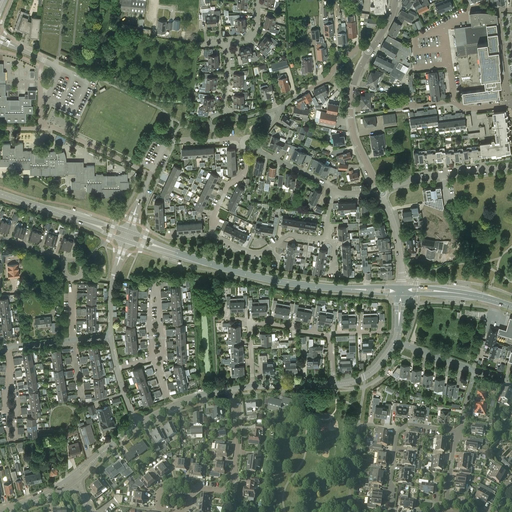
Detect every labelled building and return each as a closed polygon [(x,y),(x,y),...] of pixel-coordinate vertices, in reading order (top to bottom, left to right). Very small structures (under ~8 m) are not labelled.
[(118,0),(118,11),(144,13),(145,0),(118,0)] [(273,7),(275,1),(271,0),(263,0),(263,2),(264,3),(264,4),(269,6),(268,9),(276,11),(277,8),(273,7)] [(370,0),(371,4),(370,5),(370,6),(370,7),(371,8),(373,8),(374,13),(379,13),(384,13),(384,10),(386,10),(385,5),(388,5),(388,3),(388,1),(388,0),(370,0)] [(421,5),(422,5),(418,0),(416,1),(415,1),(413,0),(403,0),(401,3),(409,8),(413,3),(417,10),(422,7),(421,5)] [(445,0),(436,4),(439,13),(453,8),(449,0),(445,0)] [(247,4),(247,3),(237,2),(237,5),(233,5),(233,11),(242,12),(242,9),(247,9),(247,7),(248,7),(248,5),(247,4)] [(211,25),(212,25),(211,10),(209,10),(207,12),(202,12),(203,21),(206,20),(206,26),(207,25),(208,26),(210,26),(211,25)] [(214,10),(211,10),(212,25),(213,25),(214,26),(216,26),(216,25),(218,25),(217,20),(220,19),(220,11),(214,11),(214,10)] [(23,31),(29,34),(29,37),(38,38),(40,18),(31,17),(31,18),(28,18),(29,14),(21,11),(14,30),(22,33),(23,31)] [(397,22),(402,24),(404,19),(411,22),(414,17),(401,11),(401,12),(400,11),(398,15),(399,15),(398,17),(399,17),(397,22)] [(470,13),(471,26),(494,23),(496,15),(495,14),(493,14),(491,13),(490,13),(488,13),(486,12),(484,12),(483,12),(482,12),(479,12),(476,12),(472,13),(470,13)] [(347,21),(347,25),(348,37),(356,37),(356,36),(354,15),(352,15),(351,13),(347,13),(347,15),(347,21)] [(371,27),(372,25),(376,26),(376,19),(368,18),(369,14),(359,13),(360,18),(364,19),(364,24),(367,24),(366,27),(369,27),(371,27)] [(265,21),(275,24),(275,21),(281,22),(283,17),(273,14),(272,17),(266,16),(266,17),(265,17),(264,19),(265,20),(265,21)] [(235,25),(245,24),(245,23),(246,23),(246,21),(245,20),(245,18),(240,19),(239,16),(231,16),(231,22),(235,22),(235,25)] [(127,31),(142,34),(144,19),(139,19),(138,27),(128,25),(127,31)] [(394,20),(391,27),(398,30),(402,24),(397,22),(394,20)] [(420,20),(418,21),(416,22),(416,21),(412,23),(414,30),(418,29),(418,30),(423,27),(420,20)] [(165,33),(166,28),(167,28),(167,29),(172,29),(172,22),(168,22),(168,23),(166,23),(166,22),(158,21),(157,32),(165,33)] [(278,24),(275,24),(265,21),(265,22),(264,23),(263,25),(264,26),(264,27),(269,28),(268,32),(278,34),(279,31),(276,30),(278,24)] [(496,23),(494,23),(471,26),(454,28),(456,47),(458,55),(458,57),(458,60),(462,89),(490,86),(490,88),(499,87),(501,86),(500,77),(501,77),(500,74),(503,73),(502,68),(499,43),(498,43),(498,42),(499,42),(496,23)] [(245,25),(245,24),(235,25),(235,28),(231,28),(232,31),(230,31),(230,34),(239,34),(239,31),(245,30),(245,29),(246,28),(246,26),(245,25)] [(395,36),(398,30),(391,27),(388,33),(395,36)] [(185,32),(172,31),(171,39),(177,39),(181,39),(181,38),(185,38),(185,32)] [(380,49),(394,57),(393,58),(402,63),(407,65),(409,62),(405,60),(408,55),(412,54),(411,46),(406,45),(401,42),(387,35),(385,40),(380,49)] [(265,44),(271,49),(274,46),(276,46),(278,42),(277,41),(278,40),(276,38),(275,39),(272,37),(270,40),(265,36),(265,37),(263,37),(262,39),(262,40),(262,41),(265,44)] [(321,41),(322,59),(327,58),(326,43),(325,43),(325,41),(324,37),(319,38),(319,41),(319,42),(321,41)] [(267,53),(271,49),(265,44),(262,41),(261,42),(260,42),(258,43),(259,44),(258,45),(262,49),(260,51),(266,57),(268,54),(267,53)] [(248,62),(247,58),(248,58),(250,58),(251,60),(255,60),(257,60),(257,59),(258,59),(258,58),(257,55),(257,56),(256,56),(255,53),(252,54),(251,47),(249,47),(248,47),(246,47),(246,48),(245,49),(248,62)] [(208,62),(218,61),(218,60),(219,59),(219,57),(218,56),(218,55),(213,55),(212,48),(203,49),(204,52),(203,52),(203,54),(204,55),(204,56),(206,58),(208,58),(208,62)] [(248,62),(245,49),(244,49),(243,48),(241,49),(240,50),(239,50),(241,56),(238,57),(239,64),(248,62)] [(374,62),(391,71),(389,74),(401,80),(408,67),(398,61),(396,60),(387,55),(385,57),(378,54),(374,62)] [(306,74),(306,72),(313,71),(312,58),(302,59),(303,70),(301,70),(302,74),(306,74)] [(287,60),(271,64),(273,71),(289,67),(287,60)] [(218,62),(218,61),(208,62),(206,62),(206,64),(205,64),(205,67),(204,67),(203,66),(201,69),(203,71),(205,71),(214,70),(213,67),(219,67),(219,65),(220,65),(219,63),(218,62)] [(3,63),(0,63),(0,116),(4,116),(4,122),(11,122),(25,122),(25,113),(32,113),(32,106),(31,106),(31,98),(35,98),(35,90),(27,90),(27,94),(24,94),(24,96),(18,96),(18,100),(9,100),(6,100),(6,95),(5,95),(5,72),(3,72),(3,63)] [(233,80),(244,80),(243,74),(247,74),(247,71),(239,71),(239,74),(233,74),(233,75),(232,76),(232,78),(233,78),(233,80)] [(368,77),(378,81),(380,82),(380,81),(381,80),(382,79),(382,78),(382,77),(383,73),(377,71),(376,74),(371,72),(370,74),(369,74),(368,77)] [(206,82),(216,83),(216,82),(218,82),(218,80),(217,79),(217,78),(212,77),(212,74),(204,73),(203,78),(207,79),(206,82)] [(278,76),(282,91),(289,89),(286,74),(278,76)] [(375,86),(378,81),(368,77),(367,80),(367,81),(366,83),(371,85),(370,88),(377,90),(378,87),(375,86)] [(244,80),(233,80),(233,81),(232,82),(233,84),(234,84),(234,86),(239,86),(239,89),(248,89),(248,85),(247,85),(246,80),(244,80)] [(216,85),(216,83),(206,82),(206,88),(202,88),(202,91),(210,92),(210,89),(216,89),(216,88),(217,88),(217,86),(216,85)] [(261,95),(262,99),(270,97),(269,93),(273,92),(271,85),(267,86),(267,87),(261,89),(262,95),(261,95)] [(328,92),(324,85),(319,88),(323,95),(324,98),(329,95),(328,93),(328,92)] [(500,97),(499,87),(490,88),(462,92),(464,102),(500,97)] [(323,95),(319,88),(314,90),(316,94),(314,95),(316,99),(323,95)] [(234,101),(244,101),(244,98),(247,98),(247,92),(240,92),(240,95),(233,96),(233,97),(233,98),(233,100),(234,100),(234,101)] [(201,103),(203,103),(213,105),(213,103),(215,103),(215,101),(214,100),(214,99),(209,98),(209,95),(203,94),(199,93),(199,97),(201,103)] [(302,96),(306,103),(312,100),(309,93),(302,96)] [(360,102),(370,102),(370,96),(373,96),(373,93),(365,93),(365,96),(361,96),(361,99),(360,99),(360,102)] [(309,109),(306,103),(302,96),(297,99),(297,100),(296,100),(297,103),(298,102),(299,103),(299,104),(297,104),(296,107),(309,109)] [(244,107),(244,101),(234,101),(234,103),(233,104),(233,106),(234,106),(234,107),(241,107),(241,110),(248,110),(248,107),(244,107)] [(371,108),(370,102),(360,102),(360,105),(361,105),(361,108),(365,108),(365,111),(373,111),(373,108),(371,108)] [(213,106),(213,105),(203,103),(203,107),(201,107),(199,109),(198,115),(208,116),(208,110),(212,110),(213,109),(214,109),(214,107),(213,106)] [(326,112),(336,114),(338,105),(328,103),(326,112)] [(307,118),(309,110),(295,107),(293,115),(303,117),(302,121),(308,122),(309,118),(307,118)] [(336,114),(326,112),(317,110),(315,121),(319,122),(318,124),(334,127),(336,114)] [(495,112),(497,122),(498,122),(499,126),(499,131),(498,131),(499,144),(500,146),(491,147),(490,145),(480,146),(481,153),(482,158),(483,158),(482,157),(486,156),(486,158),(491,157),(491,159),(492,159),(492,157),(496,156),(496,158),(502,157),(502,156),(506,155),(506,154),(510,153),(510,155),(511,155),(510,145),(511,145),(511,144),(510,144),(509,140),(511,140),(511,139),(509,139),(509,135),(510,135),(510,130),(511,130),(511,129),(510,130),(509,126),(511,125),(510,120),(508,120),(508,115),(506,115),(506,112),(507,111),(507,110),(495,112)] [(395,113),(383,115),(382,115),(384,125),(396,124),(395,113)] [(284,116),(281,121),(288,126),(290,127),(295,120),(290,118),(289,120),(284,116)] [(376,125),(377,125),(375,116),(363,118),(364,127),(365,127),(376,126),(376,125)] [(480,127),(480,132),(468,133),(469,138),(479,137),(479,135),(485,134),(484,126),(480,127)] [(339,136),(339,134),(337,134),(337,133),(331,134),(331,138),(333,138),(334,144),(341,143),(341,144),(344,144),(344,143),(345,143),(344,136),(339,136)] [(384,153),(383,145),(385,144),(384,134),(371,136),(372,146),(373,146),(374,155),(384,153)] [(276,146),(286,150),(289,144),(285,142),(286,140),(280,137),(279,139),(273,137),(269,146),(275,149),(276,146)] [(29,175),(50,175),(50,166),(57,166),(57,159),(56,159),(56,153),(55,153),(55,151),(52,151),(52,153),(31,153),(31,151),(22,150),(22,143),(15,143),(15,149),(10,149),(10,144),(2,144),(2,153),(3,153),(3,159),(0,158),(0,166),(8,166),(8,165),(15,165),(15,169),(29,169),(29,175)] [(299,146),(297,150),(290,147),(287,153),(292,155),(291,158),(297,160),(301,152),(302,148),(299,146)] [(472,149),(472,154),(473,160),(479,159),(478,153),(481,153),(480,146),(475,147),(476,149),(472,149)] [(472,154),(472,149),(471,147),(467,148),(467,150),(463,151),(463,155),(464,161),(470,160),(470,154),(472,154)] [(445,153),(444,148),(440,149),(440,151),(436,152),(436,156),(437,162),(443,161),(442,155),(445,155),(445,153)] [(463,151),(463,148),(458,149),(458,151),(454,152),(454,156),(455,162),(461,161),(460,156),(463,155),(463,151)] [(436,156),(436,152),(435,149),(430,150),(426,151),(427,157),(428,163),(434,162),(433,156),(436,156)] [(454,152),(454,149),(449,150),(449,152),(445,153),(445,155),(446,163),(452,162),(451,157),(454,156),(454,152)] [(50,166),(50,175),(64,175),(64,174),(75,174),(83,174),(83,166),(83,161),(65,161),(65,160),(65,159),(65,157),(65,156),(65,155),(64,154),(64,153),(64,152),(63,151),(57,153),(56,153),(56,159),(57,159),(57,166),(50,166)] [(427,157),(426,151),(422,151),(422,153),(418,154),(418,152),(413,153),(414,161),(414,162),(415,162),(416,163),(417,163),(417,162),(418,162),(419,162),(419,164),(425,163),(425,158),(427,157)] [(301,152),(297,160),(303,163),(304,160),(309,163),(312,156),(301,152)] [(352,158),(350,152),(342,154),(336,156),(337,161),(341,163),(345,164),(344,160),(352,158)] [(315,170),(321,173),(324,164),(313,159),(311,165),(316,167),(315,170)] [(326,160),(324,164),(321,173),(327,175),(328,173),(333,175),(336,169),(328,166),(330,162),(328,160),(326,160)] [(256,161),(254,173),(261,175),(264,162),(256,161)] [(171,171),(179,175),(180,175),(183,170),(174,165),(171,171)] [(86,166),(83,166),(83,174),(75,174),(75,181),(70,181),(70,189),(80,189),(80,192),(78,192),(78,200),(85,200),(85,192),(82,192),(82,187),(86,187),(86,191),(100,191),(100,197),(122,197),(121,189),(128,189),(128,182),(127,182),(127,174),(124,174),(124,175),(102,175),(102,174),(96,174),(96,175),(94,175),(94,166),(86,166)] [(269,182),(270,178),(274,179),(276,168),(269,167),(269,172),(268,171),(266,182),(269,182)] [(348,171),(351,181),(358,179),(357,172),(353,173),(352,170),(348,171)] [(171,171),(169,177),(176,180),(179,175),(171,171)] [(208,179),(215,183),(218,177),(211,173),(208,179)] [(282,188),(289,189),(294,189),(295,181),(291,181),(291,175),(286,174),(285,185),(283,185),(282,188)] [(169,177),(166,183),(173,186),(176,180),(169,177)] [(208,179),(205,185),(213,188),(215,183),(208,179)] [(166,183),(163,188),(170,192),(173,186),(166,183)] [(235,191),(242,194),(244,189),(243,189),(245,186),(241,184),(240,187),(237,186),(235,191)] [(205,185),(203,190),(210,194),(213,188),(205,185)] [(426,190),(423,190),(425,203),(438,208),(442,210),(443,207),(441,188),(440,187),(434,188),(434,189),(432,189),(432,188),(426,189),(426,190)] [(168,198),(170,192),(163,188),(160,194),(168,198)] [(203,190),(200,196),(207,200),(210,194),(203,190)] [(308,198),(310,199),(309,201),(316,204),(321,193),(321,192),(320,191),(319,191),(318,191),(314,190),(313,192),(311,191),(308,198)] [(235,191),(232,196),(239,200),(242,194),(235,191)] [(195,201),(197,202),(204,205),(207,200),(200,196),(198,199),(196,198),(195,201)] [(232,196),(230,201),(237,205),(239,200),(232,196)] [(235,210),(237,205),(230,201),(227,207),(230,208),(229,211),(237,215),(236,210),(235,210)] [(202,211),(204,205),(197,202),(194,208),(202,211)] [(411,211),(402,212),(403,218),(404,218),(405,221),(412,220),(411,217),(412,217),(412,215),(413,215),(413,216),(419,215),(418,207),(410,208),(411,211)] [(281,225),(287,226),(288,219),(283,218),(283,216),(280,215),(279,217),(278,225),(281,225)] [(266,235),(272,236),(272,231),(275,232),(278,217),(275,217),(273,223),(268,222),(268,223),(266,235)] [(11,220),(6,219),(2,231),(8,233),(11,221),(11,220)] [(223,232),(229,234),(232,227),(228,226),(229,225),(228,224),(227,224),(228,222),(225,220),(221,230),(224,231),(223,232)] [(251,232),(260,234),(262,222),(262,221),(257,220),(256,224),(252,224),(251,232)] [(13,235),(18,236),(21,227),(22,223),(18,222),(17,223),(13,235)] [(234,224),(232,227),(229,234),(234,237),(237,230),(234,228),(235,228),(237,225),(234,224)] [(359,230),(361,235),(368,233),(385,229),(384,224),(367,228),(365,224),(359,225),(360,230),(359,230)] [(26,228),(21,227),(18,236),(23,238),(26,228)] [(28,240),(33,241),(37,229),(34,228),(33,228),(32,228),(31,229),(28,240)] [(40,230),(37,229),(33,241),(38,243),(41,233),(42,232),(42,231),(41,230),(40,230)] [(385,229),(368,233),(369,237),(368,237),(368,240),(374,239),(374,236),(376,236),(376,237),(386,235),(385,229)] [(242,232),(237,230),(234,237),(239,239),(242,232)] [(243,230),(242,232),(239,239),(244,242),(247,235),(245,233),(246,231),(243,230)] [(44,243),(49,244),(53,233),(48,231),(44,243)] [(343,239),(343,242),(348,241),(348,238),(346,238),(346,235),(347,235),(348,236),(350,235),(350,232),(346,233),(338,233),(338,239),(343,239)] [(58,234),(53,233),(49,244),(54,246),(58,234)] [(69,237),(68,240),(65,249),(70,251),(73,240),(73,239),(69,237)] [(421,243),(422,238),(422,237),(419,237),(419,241),(417,241),(417,243),(415,243),(415,237),(410,237),(410,239),(406,239),(407,245),(421,243)] [(59,248),(65,249),(68,240),(62,238),(59,248)] [(433,249),(435,241),(434,241),(422,238),(421,243),(407,245),(408,251),(412,251),(412,252),(412,253),(413,254),(416,254),(416,253),(416,251),(416,245),(418,245),(418,247),(421,246),(433,249)] [(342,251),(350,250),(353,250),(353,248),(350,248),(349,241),(348,241),(343,242),(343,245),(342,245),(342,251)] [(448,241),(434,241),(435,241),(433,249),(438,250),(437,252),(441,252),(446,254),(447,248),(450,249),(451,243),(448,243),(448,241)] [(287,250),(299,252),(303,253),(306,253),(307,245),(304,244),(303,250),(297,249),(298,246),(295,246),(295,245),(294,244),(292,244),(291,244),(291,245),(288,244),(287,250)] [(428,248),(426,257),(434,259),(435,250),(428,248)] [(5,266),(7,277),(18,276),(16,264),(5,266)] [(351,267),(343,268),(343,274),(346,274),(346,277),(354,277),(353,271),(351,271),(351,267)] [(243,298),(236,298),(237,310),(244,310),(244,304),(247,304),(247,294),(243,295),(243,298)] [(0,304),(8,304),(7,298),(9,298),(9,295),(0,295),(0,296),(0,298),(0,304)] [(230,311),(237,310),(236,298),(230,298),(230,296),(226,296),(226,304),(230,304),(230,311)] [(252,314),(259,314),(259,301),(252,301),(252,299),(252,297),(248,297),(248,300),(249,308),(252,307),(252,314)] [(259,301),(259,314),(266,314),(266,307),(269,307),(269,299),(265,299),(265,301),(259,301)] [(274,315),(281,316),(283,304),(276,303),(276,301),(273,300),(272,308),(275,308),(274,315)] [(289,305),(283,304),(281,316),(288,317),(289,311),(292,311),(293,303),(290,303),(289,305)] [(94,304),(86,304),(86,305),(85,305),(85,309),(76,309),(76,312),(94,312),(94,305),(94,304)] [(296,319),(302,320),(305,307),(298,306),(298,304),(295,304),(294,312),(297,312),(296,319)] [(317,323),(324,324),(326,311),(320,310),(320,306),(317,305),(315,316),(318,316),(317,323)] [(311,308),(305,307),(302,320),(309,321),(310,315),(314,315),(315,307),(311,307),(311,308)] [(333,312),(326,311),(324,324),(331,325),(332,319),(335,319),(337,311),(333,310),(333,312)] [(370,313),(371,326),(377,325),(377,319),(380,319),(380,311),(377,311),(377,313),(370,313)] [(342,327),(349,326),(348,314),(341,314),(341,312),(338,312),(338,320),(341,320),(342,327)] [(355,314),(348,314),(349,326),(355,326),(355,320),(358,319),(358,312),(355,312),(355,314)] [(364,326),(371,326),(370,313),(363,314),(363,312),(360,312),(360,319),(363,319),(364,326)] [(176,324),(182,324),(181,316),(173,317),(169,317),(163,318),(163,321),(169,321),(169,320),(170,321),(173,321),(173,323),(176,323),(176,324)] [(51,333),(55,332),(54,323),(51,323),(50,317),(35,319),(36,327),(50,326),(51,333)] [(500,328),(499,334),(511,337),(511,319),(508,330),(500,328)] [(228,333),(240,333),(240,326),(233,326),(233,323),(223,323),(223,327),(227,327),(228,333)] [(182,324),(176,324),(176,325),(175,325),(176,329),(172,329),(166,329),(166,332),(172,332),(176,332),(185,331),(185,325),(182,325),(182,324)] [(487,334),(485,343),(492,345),(489,355),(495,357),(499,358),(502,348),(496,347),(497,342),(495,341),(497,333),(498,329),(490,326),(487,334)] [(0,329),(0,332),(3,332),(3,335),(6,334),(6,337),(14,337),(13,334),(12,334),(11,328),(0,329)] [(226,343),(228,343),(234,343),(234,340),(240,340),(240,333),(228,333),(228,340),(226,340),(226,343)] [(261,345),(271,344),(271,348),(279,348),(279,342),(279,341),(271,341),(271,334),(259,334),(259,338),(261,338),(261,345)] [(362,352),(359,352),(359,359),(366,359),(366,352),(374,352),(373,339),(369,339),(369,341),(362,341),(362,352)] [(236,343),(234,343),(228,343),(228,347),(230,347),(230,354),(243,353),(243,346),(236,346),(236,343)] [(312,349),(311,352),(313,352),(313,367),(319,367),(319,364),(322,364),(322,358),(318,358),(318,351),(322,351),(322,347),(317,347),(316,347),(313,347),(313,349),(312,349)] [(60,355),(60,352),(62,352),(70,351),(70,348),(60,349),(51,350),(51,356),(60,355)] [(19,361),(23,360),(32,359),(34,358),(33,352),(31,352),(22,354),(22,357),(19,357),(13,359),(13,362),(19,361)] [(347,359),(339,359),(340,372),(344,372),(344,370),(351,370),(351,359),(354,359),(354,352),(349,352),(346,352),(347,359)] [(230,354),(231,359),(227,359),(228,360),(225,360),(225,359),(221,359),(222,363),(225,363),(225,364),(237,363),(237,360),(243,360),(243,353),(230,354)] [(282,362),(286,362),(286,372),(293,371),(293,373),(297,373),(297,361),(289,361),(289,354),(282,355),(282,362)] [(259,363),(262,363),(263,373),(270,372),(270,374),(274,374),(274,362),(267,363),(266,355),(259,356),(259,363)] [(225,364),(229,364),(229,368),(231,368),(231,377),(237,377),(237,374),(244,373),(243,366),(237,366),(237,363),(225,364)] [(174,372),(183,370),(182,364),(173,366),(174,372)] [(411,380),(411,375),(412,373),(409,373),(410,366),(401,365),(401,368),(398,368),(392,375),(398,380),(400,377),(400,376),(407,377),(406,380),(411,381),(411,380)] [(104,368),(92,370),(93,376),(105,374),(104,368)] [(134,376),(143,373),(141,368),(132,371),(134,376)] [(411,375),(411,380),(419,381),(419,385),(422,385),(422,384),(423,378),(420,378),(420,376),(421,370),(412,369),(412,372),(412,373),(411,375)] [(185,370),(183,370),(174,372),(176,378),(187,375),(185,370)] [(133,383),(136,382),(145,379),(143,373),(134,376),(131,378),(133,383)] [(423,377),(423,378),(422,384),(431,385),(431,389),(434,389),(435,382),(432,382),(432,381),(433,375),(424,374),(423,377)] [(177,384),(186,382),(188,381),(187,375),(176,378),(177,384)] [(136,382),(138,388),(147,385),(151,383),(157,381),(156,378),(146,382),(145,379),(136,382)] [(435,378),(435,382),(434,389),(442,390),(442,393),(445,394),(445,393),(446,387),(443,387),(444,380),(435,378)] [(186,382),(177,384),(174,384),(168,386),(168,389),(174,387),(174,388),(178,387),(179,390),(187,388),(186,382)] [(447,383),(446,387),(445,393),(454,395),(453,398),(457,399),(458,392),(455,391),(456,384),(447,383)] [(138,388),(140,394),(149,390),(147,385),(138,388)] [(140,394),(142,399),(151,396),(149,390),(140,394)] [(509,407),(511,400),(511,399),(509,399),(511,393),(505,390),(501,400),(505,401),(504,405),(509,407)] [(482,404),(483,401),(485,401),(486,394),(478,392),(477,400),(481,401),(480,404),(476,403),(475,410),(473,409),(472,416),(478,416),(478,414),(485,415),(486,405),(482,404)] [(153,402),(151,396),(142,399),(144,405),(153,402)] [(374,416),(381,417),(382,407),(378,407),(379,399),(373,398),(372,409),(375,409),(374,416)] [(266,400),(264,405),(268,406),(267,410),(278,413),(279,409),(280,409),(282,403),(269,400),(269,401),(266,400)] [(282,403),(280,409),(287,411),(288,408),(294,409),(295,403),(292,402),(283,400),(282,403)] [(395,416),(401,416),(402,406),(403,403),(399,403),(394,402),(393,409),(396,410),(395,416)] [(252,412),(252,409),(258,408),(257,404),(255,404),(254,403),(246,403),(247,412),(252,412)] [(385,407),(382,407),(381,417),(386,417),(387,410),(390,411),(391,404),(386,403),(385,407)] [(403,403),(402,406),(401,416),(407,417),(408,411),(411,412),(412,405),(403,403)] [(87,406),(89,414),(95,413),(93,405),(87,406)] [(416,405),(412,405),(411,412),(414,412),(413,418),(419,419),(420,409),(417,409),(416,405)] [(108,406),(100,409),(95,410),(101,429),(114,426),(108,406)] [(440,416),(450,417),(450,411),(444,410),(445,407),(444,407),(438,406),(437,409),(440,410),(440,416)] [(206,415),(206,416),(211,415),(212,420),(217,419),(218,417),(221,417),(221,419),(224,419),(223,412),(222,412),(222,407),(214,408),(214,409),(206,410),(206,412),(206,415)] [(426,410),(420,409),(419,419),(425,420),(425,414),(428,414),(429,407),(426,407),(426,410)] [(200,415),(193,415),(193,426),(201,426),(201,424),(204,424),(203,416),(200,416),(200,415)] [(85,419),(87,424),(78,427),(83,444),(94,441),(89,425),(92,424),(90,418),(89,418),(88,417),(86,418),(86,419),(85,419)] [(472,426),(471,433),(475,434),(475,435),(482,437),(483,431),(486,432),(487,425),(475,423),(475,425),(475,427),(472,426)] [(164,440),(165,444),(169,442),(168,438),(176,435),(171,425),(163,429),(165,433),(161,435),(164,440)] [(249,435),(248,444),(259,446),(260,436),(260,435),(260,432),(262,432),(263,427),(256,426),(255,431),(253,431),(252,435),(249,435)] [(201,428),(196,428),(190,429),(191,431),(187,432),(187,436),(191,436),(191,439),(202,438),(201,428)] [(378,439),(387,440),(388,434),(382,433),(383,430),(375,429),(374,432),(375,433),(375,435),(378,435),(378,439)] [(156,444),(164,440),(161,435),(159,431),(151,435),(153,439),(150,441),(151,444),(156,453),(160,451),(156,444)] [(403,441),(413,442),(414,439),(415,439),(416,438),(416,437),(417,437),(418,434),(411,433),(410,436),(404,435),(403,441)] [(436,445),(446,447),(446,443),(445,443),(445,441),(442,440),(442,437),(435,436),(435,439),(437,440),(436,445)] [(370,446),(370,448),(374,449),(380,449),(380,446),(387,447),(387,440),(378,439),(377,443),(374,442),(374,445),(373,444),(373,447),(370,446)] [(472,441),(472,442),(467,442),(466,449),(476,451),(477,446),(482,446),(483,441),(476,440),(474,442),(472,441)] [(411,448),(410,451),(417,452),(418,449),(413,448),(413,442),(403,441),(403,447),(411,448)] [(127,463),(131,460),(134,457),(133,456),(136,453),(138,456),(147,449),(142,442),(137,446),(136,445),(129,450),(130,452),(123,457),(127,463)] [(214,450),(217,451),(227,452),(228,446),(223,445),(223,443),(216,442),(214,450)] [(78,443),(68,446),(70,452),(68,452),(70,458),(77,456),(76,455),(81,453),(78,443)] [(433,451),(433,454),(440,455),(440,452),(444,453),(444,451),(445,451),(446,447),(436,445),(435,451),(433,451)] [(370,448),(369,448),(369,450),(374,450),(374,452),(378,452),(377,459),(387,460),(388,453),(380,452),(381,449),(380,449),(374,449),(370,448)] [(227,452),(217,451),(217,456),(214,456),(213,459),(221,460),(221,457),(227,458),(227,452)] [(404,453),(403,459),(413,460),(414,455),(417,455),(417,452),(410,451),(410,454),(404,453)] [(255,473),(256,465),(260,466),(261,454),(255,453),(254,458),(249,457),(248,467),(247,467),(246,472),(255,473)] [(440,455),(433,454),(432,457),(434,458),(433,464),(443,465),(444,461),(443,461),(443,459),(439,458),(440,455)] [(458,463),(468,464),(469,461),(473,462),(474,455),(466,454),(466,458),(459,457),(458,463)] [(174,469),(180,470),(182,460),(176,460),(176,457),(173,456),(172,464),(175,464),(174,469)] [(508,469),(511,465),(511,456),(508,461),(505,458),(501,463),(508,469)] [(157,464),(159,466),(165,474),(170,471),(166,466),(168,465),(164,459),(157,464)] [(182,460),(180,470),(186,471),(187,465),(190,466),(190,464),(191,459),(188,459),(187,461),(182,460)] [(216,462),(215,468),(225,469),(226,463),(221,463),(221,460),(213,459),(213,462),(216,462)] [(387,460),(377,459),(376,466),(372,465),(370,465),(370,468),(371,468),(378,469),(379,466),(386,467),(387,460)] [(408,466),(408,469),(415,470),(415,466),(414,466),(414,465),(412,464),(413,460),(403,459),(402,465),(408,466)] [(48,467),(49,475),(57,474),(55,462),(49,463),(50,467),(48,467)] [(112,466),(105,471),(110,477),(109,478),(111,480),(112,479),(119,473),(127,478),(133,473),(129,468),(129,469),(125,464),(122,466),(119,462),(113,467),(112,466)] [(443,465),(433,464),(431,463),(430,469),(428,468),(428,472),(437,473),(438,470),(441,471),(441,469),(443,469),(443,465)] [(468,468),(468,464),(458,463),(458,470),(464,470),(463,474),(471,475),(472,469),(468,468)] [(490,471),(502,478),(505,473),(499,469),(500,467),(494,463),(490,471)] [(191,477),(197,477),(198,468),(193,467),(193,464),(190,464),(190,466),(189,471),(192,471),(191,477)] [(152,468),(150,469),(156,477),(158,475),(160,478),(165,474),(159,466),(154,470),(152,468)] [(198,468),(197,477),(203,478),(204,473),(206,473),(207,466),(204,466),(204,469),(198,468)] [(33,481),(31,473),(31,471),(30,467),(28,468),(28,470),(24,471),(24,474),(26,483),(33,481)] [(4,469),(6,480),(9,492),(13,491),(10,479),(8,468),(4,469)] [(224,475),(225,469),(215,468),(214,474),(210,473),(210,477),(218,478),(220,478),(220,475),(224,475)] [(371,468),(369,478),(382,480),(383,473),(378,473),(378,469),(371,468)] [(156,477),(150,469),(148,471),(150,473),(145,477),(151,485),(156,481),(154,479),(156,477)] [(399,471),(399,477),(409,478),(409,472),(414,473),(415,470),(408,469),(407,472),(399,471)] [(20,477),(17,478),(15,471),(11,472),(13,482),(15,481),(16,488),(18,488),(19,489),(21,488),(21,487),(23,487),(20,477)] [(31,473),(33,481),(41,480),(41,478),(43,478),(43,473),(40,474),(39,471),(31,473)] [(499,483),(502,478),(490,471),(485,479),(491,482),(493,480),(499,483)] [(465,484),(465,482),(466,481),(469,481),(470,476),(464,475),(463,478),(457,477),(456,483),(465,484)] [(136,483),(134,486),(137,487),(140,488),(141,486),(143,484),(146,489),(151,485),(145,477),(142,479),(141,477),(135,482),(136,483)] [(408,484),(409,478),(399,477),(398,483),(404,483),(403,486),(412,488),(412,484),(411,484),(408,484)] [(368,488),(369,488),(376,489),(376,486),(381,486),(382,480),(369,478),(368,488)] [(244,490),(243,497),(253,498),(255,489),(253,489),(254,484),(258,484),(259,480),(251,479),(250,483),(247,482),(246,490),(244,490)] [(95,484),(102,494),(110,489),(105,483),(103,485),(100,480),(95,484)] [(422,494),(426,495),(428,485),(428,482),(419,480),(418,489),(421,489),(421,493),(423,493),(422,494)] [(461,490),(460,494),(467,495),(468,491),(469,486),(468,486),(468,485),(465,484),(456,483),(455,489),(461,490)] [(98,498),(102,494),(95,484),(90,487),(93,492),(91,494),(93,496),(90,499),(92,502),(98,498)] [(128,493),(130,494),(129,497),(143,499),(144,493),(141,493),(134,492),(137,487),(134,486),(133,485),(131,484),(130,486),(129,489),(128,493)] [(434,486),(428,485),(426,495),(430,495),(431,494),(433,494),(433,491),(436,491),(437,484),(434,484),(434,486)] [(475,498),(480,501),(487,489),(479,484),(476,490),(479,492),(475,498)] [(369,495),(372,495),(372,499),(381,500),(382,499),(383,499),(384,496),(383,495),(382,495),(382,494),(376,493),(376,489),(369,488),(369,489),(369,491),(369,492),(370,492),(369,495)] [(487,489),(480,501),(486,504),(489,498),(494,501),(496,497),(494,495),(495,493),(487,489)] [(121,505),(122,496),(114,495),(114,498),(119,505),(121,505)] [(196,504),(206,506),(206,503),(209,503),(210,497),(201,496),(200,501),(197,500),(196,504)] [(142,505),(143,499),(129,497),(129,501),(130,501),(129,506),(137,507),(137,504),(142,505)] [(402,509),(406,510),(407,500),(401,499),(401,497),(398,497),(397,504),(400,504),(400,508),(402,508),(402,509)] [(381,500),(372,499),(368,498),(366,508),(373,509),(374,505),(381,506),(381,500)] [(413,501),(407,500),(406,510),(410,510),(410,509),(412,509),(413,506),(416,507),(416,500),(413,499),(413,501)]
